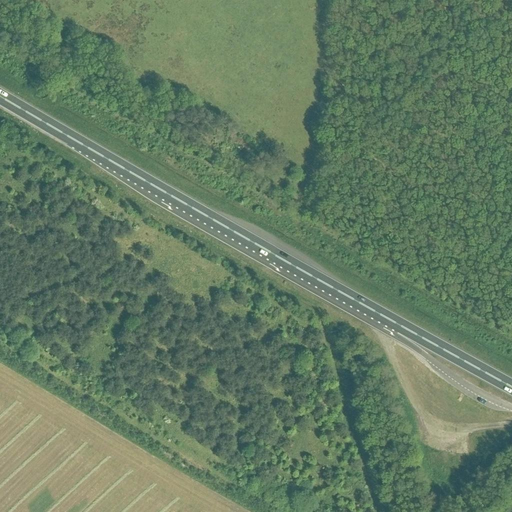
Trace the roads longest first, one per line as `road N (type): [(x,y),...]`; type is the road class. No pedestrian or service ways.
road 1 (trunk): [(380,315),(0,97)]
road 2 (trunk): [(511,387),(380,315)]
